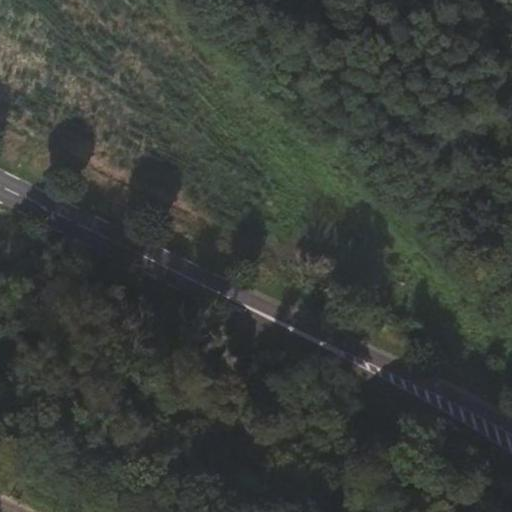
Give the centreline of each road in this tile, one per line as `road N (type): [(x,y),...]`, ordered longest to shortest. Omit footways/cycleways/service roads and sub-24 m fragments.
road 1 (tertiary): [(232,297),(511,463)]
road 2 (tertiary): [(511,427),(232,297)]
road 3 (tertiary): [(0,184),(232,297)]
